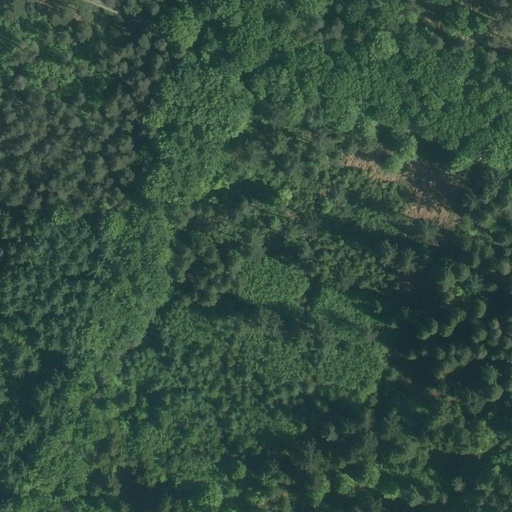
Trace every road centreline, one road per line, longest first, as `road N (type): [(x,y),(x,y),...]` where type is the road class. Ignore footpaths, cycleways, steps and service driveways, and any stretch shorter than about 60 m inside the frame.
road 1 (track): [(0,504),(181,42)]
road 2 (track): [(181,42),(511,171)]
